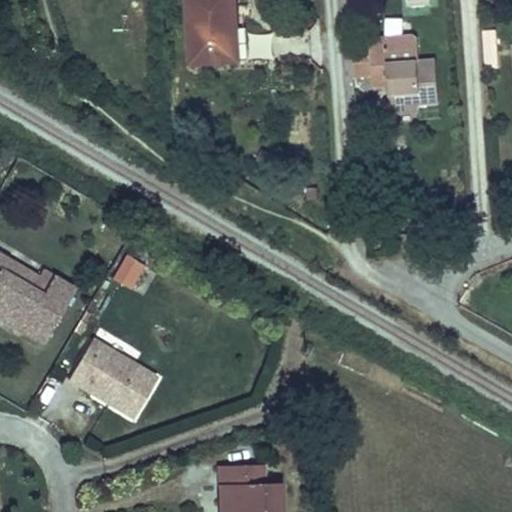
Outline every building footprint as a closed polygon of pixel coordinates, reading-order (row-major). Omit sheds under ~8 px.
[(227,28),(237,27),(235,0),(187,0),(192,65),(230,62),(227,28)] [(244,26),(237,27),(227,28),(230,62),(247,61),(244,26)] [(388,74),(389,85),(391,107),(418,105),(440,103),(436,60),(418,61),(416,41),(411,36),(371,39),(371,48),(366,49),(352,50),(354,76),(388,74)] [(374,86),(389,85),(388,74),(373,75),(374,86)] [(419,112),(418,105),(391,107),(391,115),(419,112)] [(13,154),(0,146),(0,160),(7,164),(13,154)] [(138,255),(147,242),(134,234),(126,247),(138,255)] [(0,318),(42,343),(74,289),(55,278),(45,296),(2,271),(8,260),(0,255),(0,318)] [(131,288),(143,267),(127,257),(114,279),(131,288)] [(55,278),(42,271),(38,278),(8,260),(2,271),(45,296),(55,278)] [(81,335),(87,324),(81,320),(74,332),(81,335)] [(100,358),(106,348),(93,340),(87,350),(100,358)] [(134,418),(157,378),(106,348),(100,358),(87,350),(69,380),(92,394),(99,392),(105,396),(103,400),(134,418)] [(105,396),(99,392),(92,394),(103,400),(105,396)] [(281,511),(281,485),(263,486),(262,467),(227,468),(228,487),(221,487),(221,511),(281,511)]
